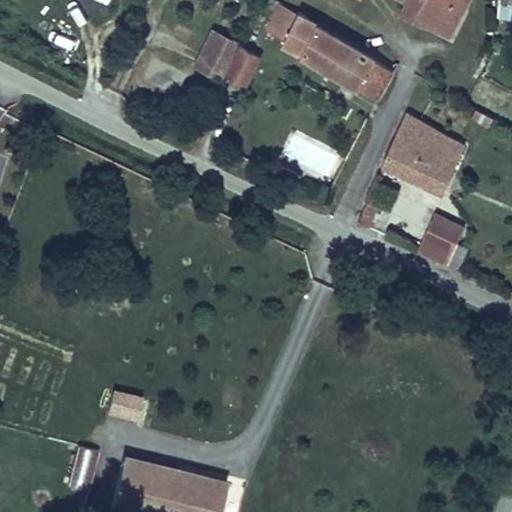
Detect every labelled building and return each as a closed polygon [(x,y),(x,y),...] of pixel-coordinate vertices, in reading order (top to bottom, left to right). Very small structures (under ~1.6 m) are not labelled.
[(204,0),(199,12),(219,19),(227,0),(204,0)] [(227,0),(219,19),(215,27),(298,70),(314,35),(291,23),(249,0),(227,0)] [(357,0),(356,4),(384,18),(393,0),(357,0)] [(511,0),(500,0),(497,17),(511,19),(511,0)] [(173,26),(147,12),(128,50),(155,63),(159,54),(173,27),(173,26)] [(173,27),(159,54),(179,64),(192,37),(173,27)] [(213,28),(195,65),(247,90),(265,54),(213,28)] [(336,96),(315,148),(375,174),(395,123),(336,96)] [(444,196),(470,142),(408,113),(382,167),(444,196)] [(511,182),(511,170),(505,167),(499,181),(510,186),(511,182)] [(301,181),(292,202),(305,209),(316,188),(301,181)] [(510,186),(499,181),(492,196),(503,201),(510,186)] [(397,207),(367,193),(350,230),(391,249),(401,230),(390,224),(397,207)] [(419,253),(448,264),(464,223),(435,212),(419,253)] [(454,244),(448,265),(461,269),(467,248),(454,244)] [(139,422),(144,396),(113,390),(107,415),(139,422)] [(54,438),(41,489),(120,507),(129,457),(54,438)] [(129,457),(120,507),(141,511),(143,511),(155,463),(129,457)]
